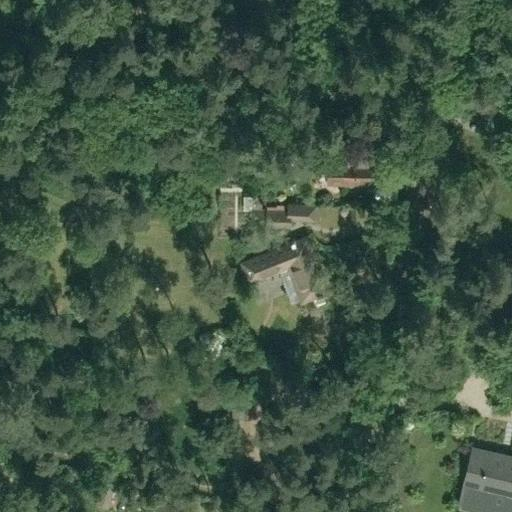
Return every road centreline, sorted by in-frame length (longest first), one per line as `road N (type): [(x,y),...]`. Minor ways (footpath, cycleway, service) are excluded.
road 1 (unclassified): [(333,511),(453,0)]
road 2 (unknown): [(0,439),(319,511)]
